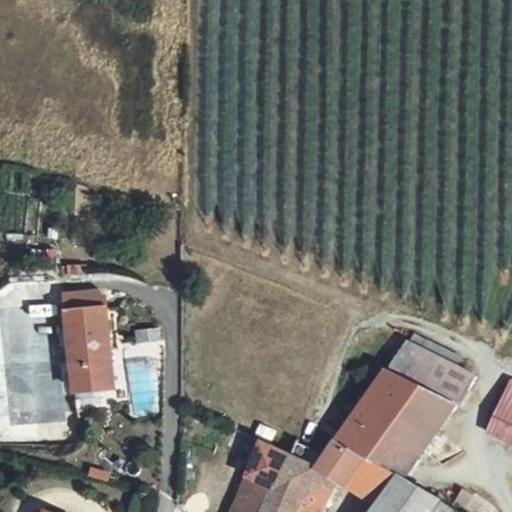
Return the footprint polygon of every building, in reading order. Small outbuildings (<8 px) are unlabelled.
[(113,345),(109,297),(103,293),(70,295),(77,391),(109,389),(105,346),(113,345)] [(376,511),(404,477),(453,416),(474,388),(415,341),(312,470),(289,459),(262,511),(287,511),(291,507),(300,511),(304,511),(311,503),(321,509),(338,488),(371,511),(376,511)] [(511,394),(504,391),(487,435),(511,444),(511,394)] [(262,511),(289,459),(261,445),(230,511),(262,511)] [(437,511),(435,510),(440,503),(404,477),(376,511),(437,511)]
